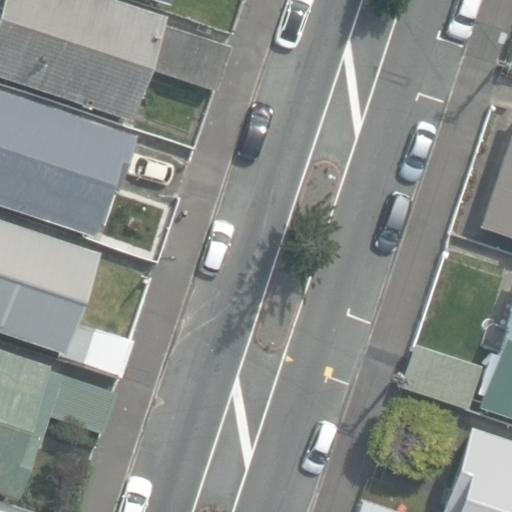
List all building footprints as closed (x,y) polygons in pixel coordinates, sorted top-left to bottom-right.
[(142,67),(156,22),(159,14),(114,0),(0,0),(0,79),(123,119),(128,103),(133,100),(138,97),(141,91),(142,84),(140,75),(139,70),(139,67),(142,67)] [(224,44),(156,22),(142,67),(210,89),(224,44)] [(127,134),(0,91),(0,206),(85,235),(90,220),(97,223),(106,190),(109,191),(127,134)] [(511,114),(476,230),(511,240),(511,114)] [(0,335),(56,354),(67,320),(91,250),(0,220),(0,335)] [(511,312),(482,408),(511,417),(511,312)] [(67,320),(56,354),(115,374),(127,339),(67,320)] [(41,363),(0,349),(0,495),(10,499),(27,446),(32,448),(42,415),(56,373),(40,368),(41,363)] [(56,373),(42,415),(98,433),(112,392),(56,373)] [(511,511),(511,440),(468,426),(439,511),(511,511)] [(396,511),(353,498),(349,511),(396,511)]
